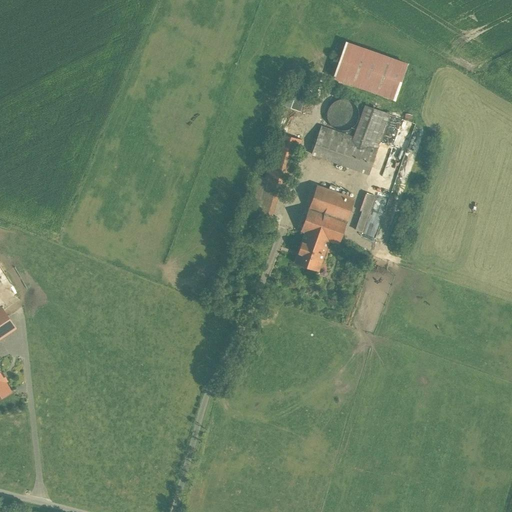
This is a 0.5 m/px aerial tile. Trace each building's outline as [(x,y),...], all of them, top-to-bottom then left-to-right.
[(408,64),(346,42),(334,77),(395,99),(408,64)] [(345,99),(342,98),(340,99),(337,100),(335,101),(333,102),(331,104),(329,106),(328,109),(327,111),(327,114),(327,116),(328,119),(329,121),(330,124),(332,126),(334,127),(336,129),(338,130),(341,130),(344,130),(346,130),(349,129),(351,128),(353,127),(355,125),(357,123),(358,120),(359,118),(359,115),(359,113),(359,110),(358,107),(356,105),(355,103),(352,101),(350,100),(348,99),(345,99)] [(365,106),(354,137),(379,146),(390,114),(365,106)] [(354,137),(322,126),(319,135),(376,155),(379,146),(354,137)] [(278,133),(265,178),(268,187),(286,192),(302,139),(278,133)] [(376,155),(319,135),(312,154),(369,173),(376,155)] [(265,178),(259,176),(254,196),(264,199),(268,187),(265,178)] [(355,198),(317,185),(301,231),(305,232),(329,241),(339,244),(355,198)] [(371,188),(356,230),(363,232),(378,190),(371,188)] [(329,241),(305,232),(294,262),(319,271),(329,241)] [(3,310),(0,311),(0,336),(14,327),(3,310)] [(0,373),(0,397),(10,392),(4,381),(6,380),(3,373),(1,374),(0,373)]
